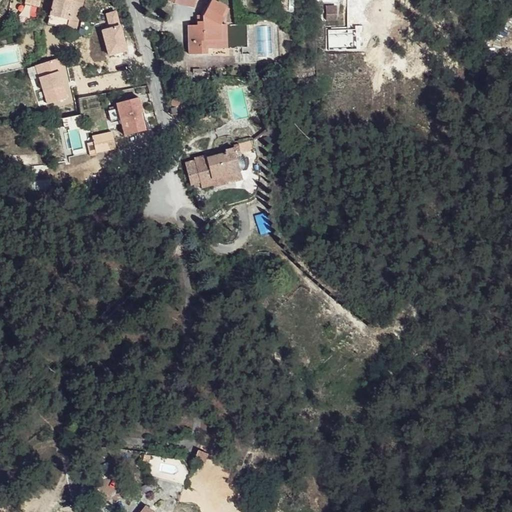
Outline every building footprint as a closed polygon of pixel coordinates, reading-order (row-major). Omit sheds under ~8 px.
[(49,15),(46,24),(68,33),(74,34),(85,0),(76,0),(69,21),(49,15)] [(54,0),(49,15),(69,21),(76,0),(59,0),(59,1),(54,0)] [(196,0),(176,0),(176,2),(195,8),(196,0)] [(198,24),(190,24),(190,54),(210,54),(210,49),(230,49),(229,24),(223,25),(232,10),(216,0),(212,0),(204,20),(198,21),(198,24)] [(55,69),(45,72),(62,119),(67,118),(66,115),(70,113),(55,69)] [(136,100),(114,105),(122,138),(142,132),(139,114),(136,100)] [(113,134),(91,136),(92,151),(114,149),(113,134)] [(234,149),(195,159),(196,162),(186,164),(192,186),(201,183),(203,189),(215,186),(213,179),(228,176),(231,184),(236,183),(241,204),(243,204),(249,201),(254,198),(259,194),(262,188),(264,181),(265,176),(255,144),(234,149)] [(228,176),(213,179),(215,186),(215,189),(231,184),(228,176)] [(209,452),(201,448),(198,458),(205,461),(209,452)] [(195,458),(193,463),(204,466),(205,461),(198,458),(195,458)]
